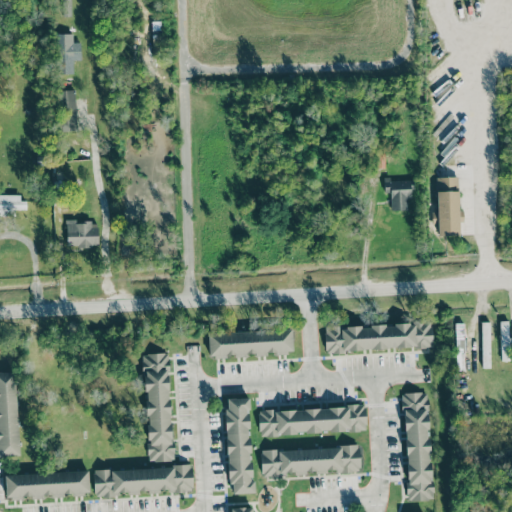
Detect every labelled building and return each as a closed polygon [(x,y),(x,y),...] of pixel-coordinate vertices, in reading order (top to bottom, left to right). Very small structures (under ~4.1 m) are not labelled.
[(70,0),(60,0),(60,16),(70,17),(70,0)] [(80,42),(73,43),(72,33),(54,34),(55,73),(73,73),(73,61),(81,60),(80,42)] [(75,90),(60,91),(62,131),(76,131),(75,90)] [(436,177),(437,235),(458,235),(457,176),(436,177)] [(384,192),(390,192),(390,210),(407,209),(406,198),(410,198),(410,179),(383,179),(384,192)] [(23,195),(0,194),(0,211),(23,211),(23,195)] [(67,219),(66,246),(97,247),(98,222),(75,222),(75,219),(67,219)] [(432,345),(431,321),(323,328),(325,352),(432,345)] [(508,321),(500,321),(500,361),(511,360),(511,338),(508,338),(508,321)] [(489,322),(481,322),(481,368),(490,368),(489,322)] [(463,323),(455,323),(455,344),(463,344),(463,323)] [(208,356),(292,351),(291,328),(207,333),(208,356)] [(166,352),(141,354),(148,461),(173,460),(166,352)] [(0,455),(19,455),(14,371),(0,371),(0,455)] [(408,500),(432,499),(425,391),(401,393),(408,500)] [(254,492),(253,480),(251,481),(247,408),(249,408),(248,397),(224,398),(229,493),(254,492)] [(257,411),(259,435),(366,429),(364,405),(257,411)] [(259,451),(261,476),(359,469),(358,444),(259,451)] [(92,471),(94,498),(116,497),(116,492),(192,487),(190,464),(92,471)] [(4,474),(5,497),(88,494),(87,470),(4,474)]
